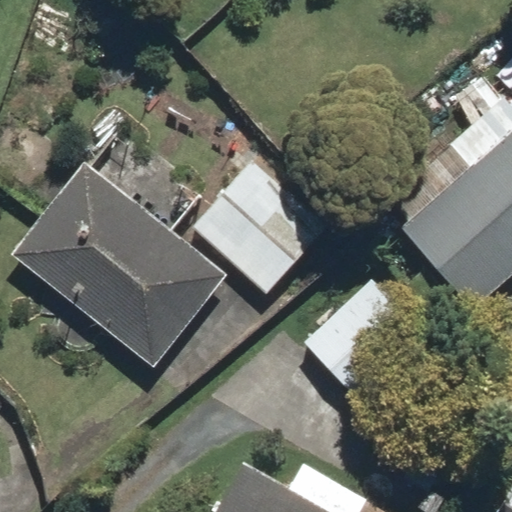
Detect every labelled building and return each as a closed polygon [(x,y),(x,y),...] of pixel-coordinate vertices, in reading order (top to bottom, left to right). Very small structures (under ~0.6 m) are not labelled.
[(511,282),(511,131),(411,227),(486,307),(511,282)] [(338,218),(264,151),(197,225),(272,292),(338,218)] [(93,157),(20,249),(161,362),(234,270),(93,157)] [(435,327),(378,272),(314,338),(371,393),(435,327)] [(295,488),(248,461),(217,511),(367,511),(375,498),(311,461),(295,488)] [(511,511),(511,495),(501,511),(511,511)]
